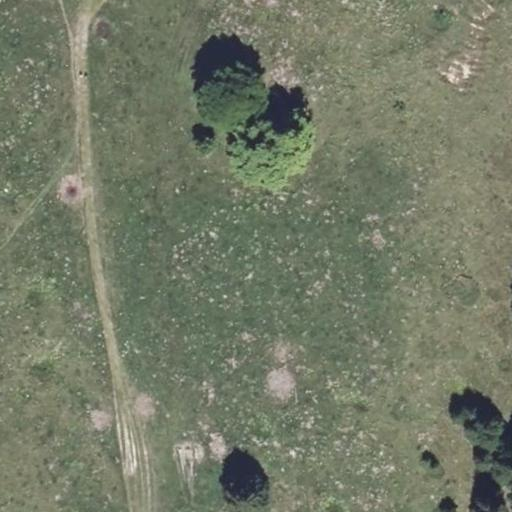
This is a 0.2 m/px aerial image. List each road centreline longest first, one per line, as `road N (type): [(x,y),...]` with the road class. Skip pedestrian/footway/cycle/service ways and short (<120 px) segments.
road 1 (track): [(145,511),(176,93),(211,0)]
road 2 (track): [(89,0),(81,89),(95,249),(137,511)]
